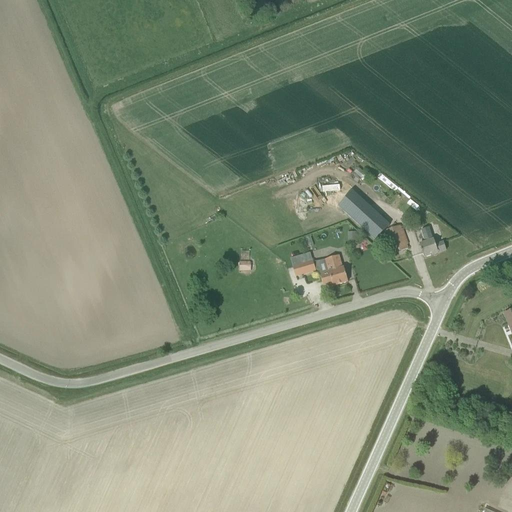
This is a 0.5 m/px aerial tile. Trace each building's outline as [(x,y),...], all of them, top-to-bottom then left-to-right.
[(359,203),(346,217),(373,242),(386,227),(359,203)] [(384,231),(394,254),(410,247),(401,225),(384,231)] [(438,254),(446,251),(444,243),(435,246),(434,241),(433,241),(429,228),(421,231),(425,244),(419,245),(424,259),(438,254)] [(333,288),(348,283),(343,269),(337,271),(335,265),(339,264),(337,257),(325,261),(329,273),(321,275),(324,288),(333,286),(333,288)] [(315,271),(313,263),(312,261),(293,267),(296,278),(315,272),(316,272),(315,271)] [(250,264),(245,264),(245,263),(239,263),(239,272),(245,272),(245,270),(250,270),(250,264)] [(457,511),(396,485),(390,501),(384,498),(379,510),(382,511),(457,511)]
